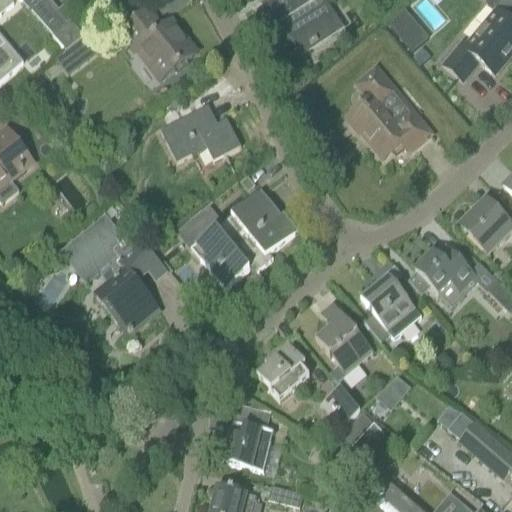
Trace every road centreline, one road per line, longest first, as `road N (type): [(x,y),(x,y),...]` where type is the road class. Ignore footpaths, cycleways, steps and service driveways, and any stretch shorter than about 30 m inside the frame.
road 1 (unclassified): [(179,511),(206,364),(351,247)]
road 2 (unclassified): [(351,247),(301,181),(208,0)]
road 3 (unclassified): [(351,247),(425,212),(511,128)]
